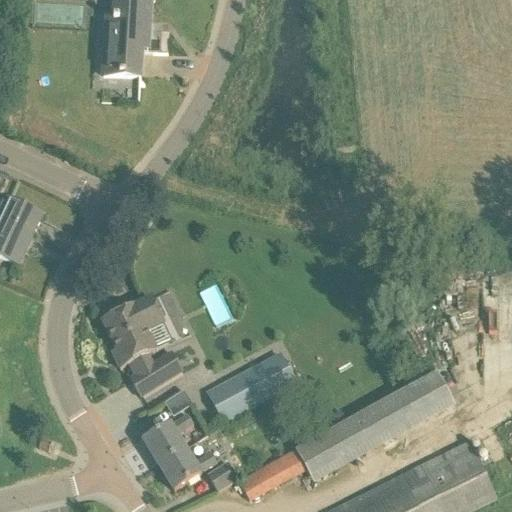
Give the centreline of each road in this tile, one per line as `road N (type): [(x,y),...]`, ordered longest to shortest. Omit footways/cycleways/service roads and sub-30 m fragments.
road 1 (residential): [(106,477),(77,422),(59,347),(72,278),(119,211)]
road 2 (residential): [(119,211),(207,101),(233,0)]
road 3 (residential): [(119,211),(0,156)]
